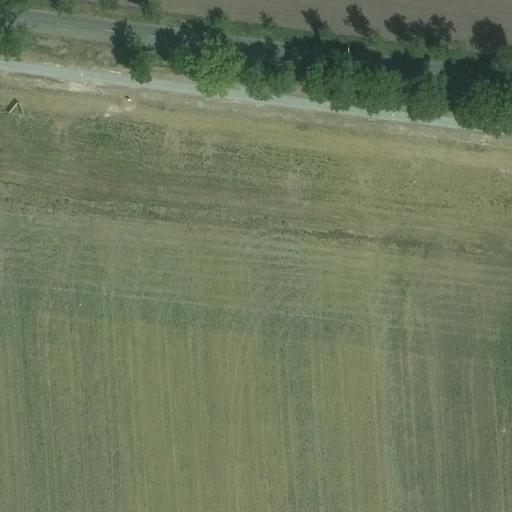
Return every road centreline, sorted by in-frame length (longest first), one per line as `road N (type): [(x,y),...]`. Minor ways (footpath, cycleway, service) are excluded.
road 1 (residential): [(511,78),(53,21)]
road 2 (residential): [(24,245),(386,306)]
road 3 (residential): [(24,245),(53,21)]
road 4 (residential): [(0,496),(145,511)]
